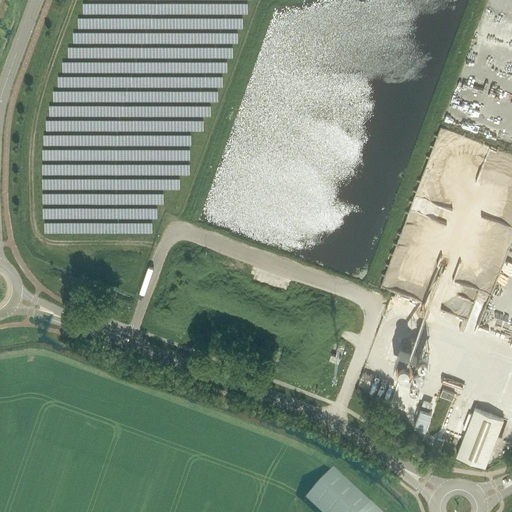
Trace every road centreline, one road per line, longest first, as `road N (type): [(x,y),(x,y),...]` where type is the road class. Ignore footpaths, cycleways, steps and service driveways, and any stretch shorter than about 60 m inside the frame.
road 1 (unclassified): [(331,423),(371,315),(368,300),(178,231),(167,238),(125,346)]
road 2 (secondary): [(331,423),(125,346)]
road 3 (unknown): [(371,315),(511,367)]
road 4 (secondary): [(440,494),(331,423)]
